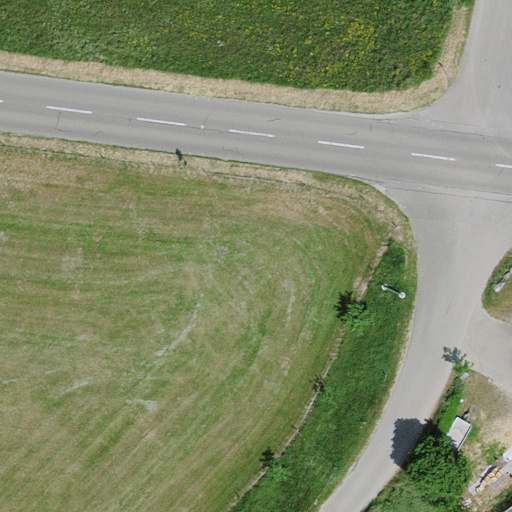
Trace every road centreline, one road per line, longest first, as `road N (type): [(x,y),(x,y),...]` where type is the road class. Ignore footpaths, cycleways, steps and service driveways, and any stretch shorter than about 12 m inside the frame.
road 1 (tertiary): [(0,102),(511,167)]
road 2 (track): [(334,511),(392,435),(424,368),(452,288),(476,163)]
